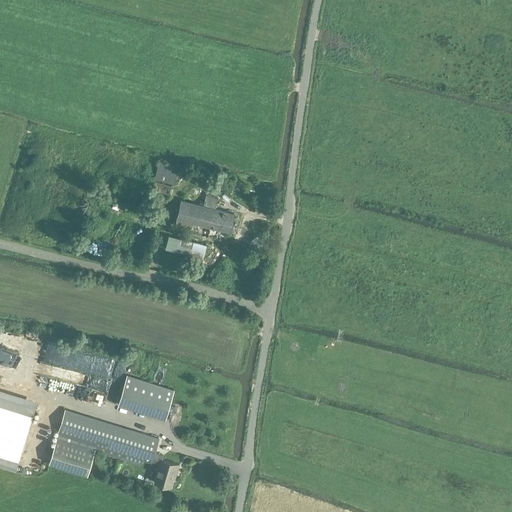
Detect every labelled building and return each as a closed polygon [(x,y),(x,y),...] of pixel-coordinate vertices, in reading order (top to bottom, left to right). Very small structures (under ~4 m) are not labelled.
[(159,160),(156,171),(175,177),(178,166),(159,160)] [(175,177),(156,171),(154,178),(173,183),(175,177)] [(168,194),(171,184),(152,178),(149,188),(168,194)] [(218,198),(213,197),(206,195),(203,205),(182,199),(175,228),(208,237),(211,227),(229,231),(234,212),(215,208),(218,198)] [(163,255),(173,256),(175,241),(165,240),(163,255)] [(188,255),(201,260),(205,250),(191,245),(188,255)] [(47,378),(104,392),(107,380),(94,377),(96,371),(71,365),(73,358),(63,356),(64,353),(53,350),(49,367),(50,367),(47,378)] [(119,403),(166,418),(175,389),(128,375),(119,403)] [(35,405),(0,394),(0,464),(15,469),(35,405)] [(159,437),(65,407),(57,437),(96,449),(141,464),(143,459),(152,462),(160,464),(154,483),(170,489),(175,473),(177,473),(180,464),(161,459),(163,455),(155,452),(159,437)] [(87,474),(94,450),(57,438),(49,462),(87,474)]
